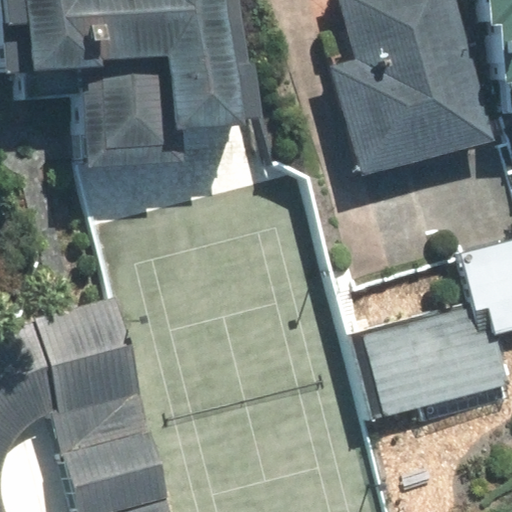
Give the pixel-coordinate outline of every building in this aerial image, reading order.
[(171,135),(249,129),(244,64),(225,65),(220,0),(0,0),(0,105),(72,101),(77,171),(173,164),(171,135)] [(355,179),(490,144),(451,0),(333,0),(351,63),(326,70),(355,179)] [(496,120),(511,118),(511,0),(476,0),(479,30),(489,29),(496,120)] [(24,430),(46,417),(69,511),(169,511),(116,300),(23,323),(0,335),(0,511),(2,511),(0,504),(0,471),(8,450),(24,430)] [(370,421),(505,387),(483,302),(348,337),(370,421)]
